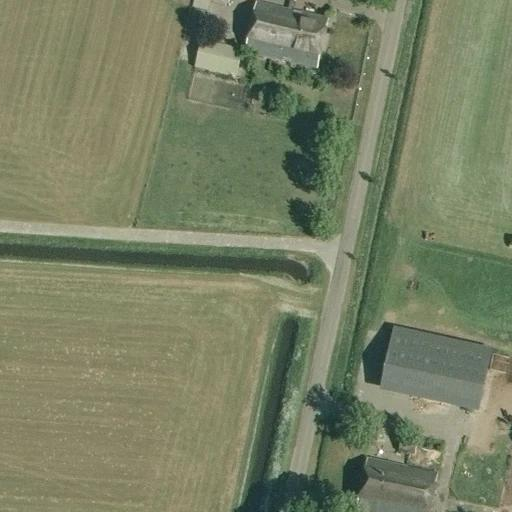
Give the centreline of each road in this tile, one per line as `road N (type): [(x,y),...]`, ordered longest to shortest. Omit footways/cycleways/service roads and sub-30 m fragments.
road 1 (unclassified): [(293,511),(400,0)]
road 2 (unknown): [(0,236),(347,254)]
